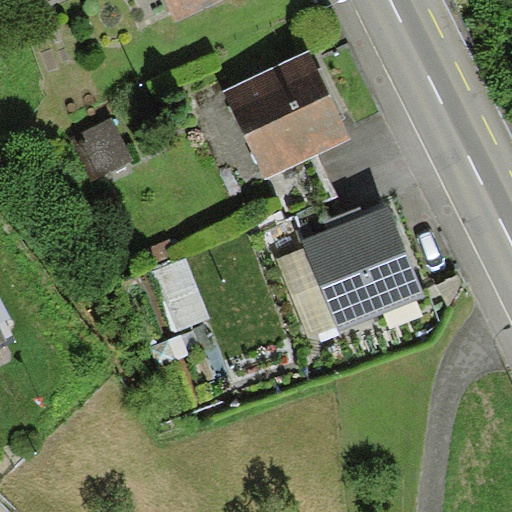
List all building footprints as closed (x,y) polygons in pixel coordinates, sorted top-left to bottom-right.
[(164,0),(176,24),(226,0),(164,0)] [(224,91),(266,179),(351,139),(310,51),(224,91)] [(133,160),(111,118),(62,143),(84,185),(133,160)] [(339,332),(426,297),(389,205),(302,239),(305,247),(337,326),(339,332)] [(337,326),(305,247),(277,258),(309,337),(337,326)] [(187,258),(151,271),(174,332),(209,319),(187,258)]
